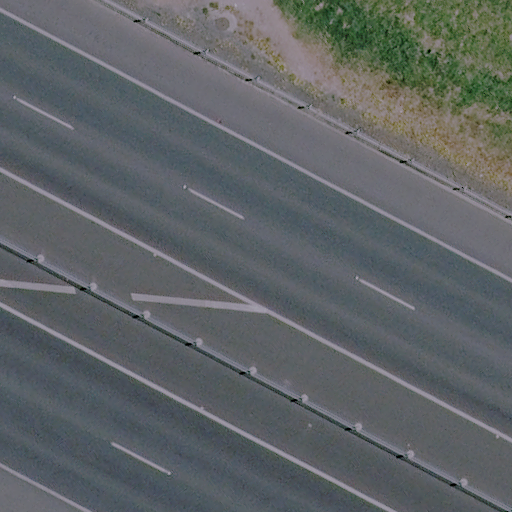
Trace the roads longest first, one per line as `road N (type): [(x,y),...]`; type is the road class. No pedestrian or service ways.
road 1 (motorway): [(0,79),(511,349)]
road 2 (motorway): [(254,511),(0,377)]
